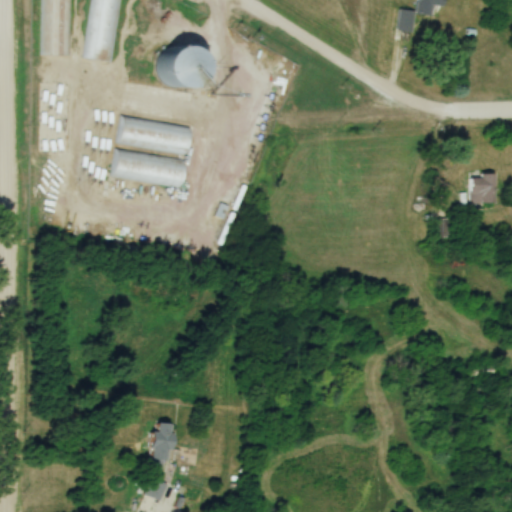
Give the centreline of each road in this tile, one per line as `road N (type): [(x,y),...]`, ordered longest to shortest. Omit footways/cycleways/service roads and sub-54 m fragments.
road 1 (residential): [(4,511),(5,0)]
road 2 (residential): [(511,109),(420,105),(242,0)]
